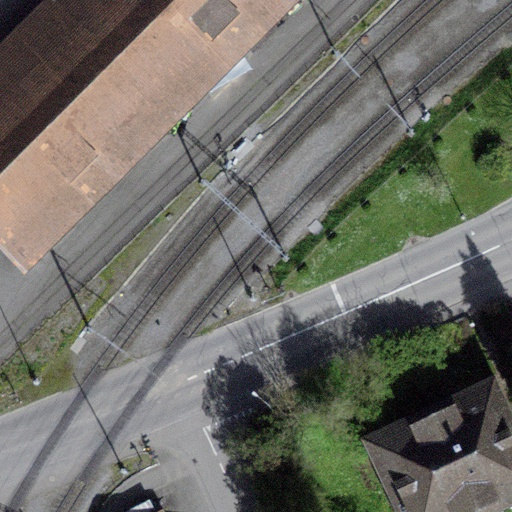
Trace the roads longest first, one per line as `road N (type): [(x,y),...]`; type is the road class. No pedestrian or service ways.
road 1 (secondary): [(187,380),(511,238)]
road 2 (secondary): [(0,455),(187,380)]
road 3 (residential): [(242,511),(187,380)]
